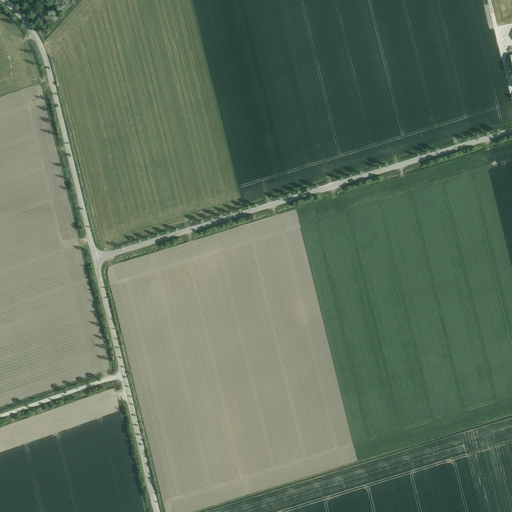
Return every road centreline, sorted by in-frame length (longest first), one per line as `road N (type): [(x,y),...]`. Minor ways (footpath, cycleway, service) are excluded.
road 1 (unclassified): [(94,259),(511,129)]
road 2 (unclassified): [(94,259),(40,42),(6,0)]
road 3 (unclassified): [(156,511),(123,373)]
road 4 (unclassified): [(0,416),(123,373)]
